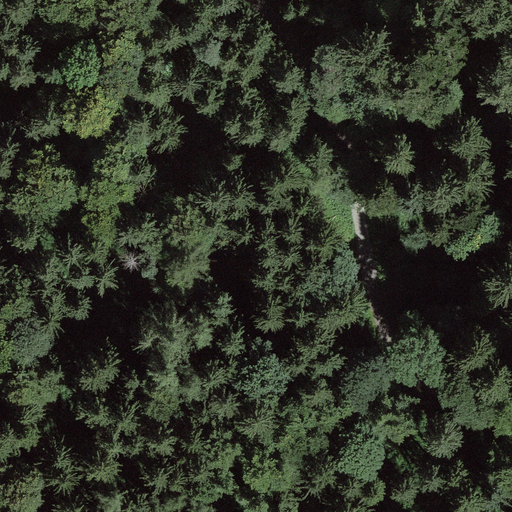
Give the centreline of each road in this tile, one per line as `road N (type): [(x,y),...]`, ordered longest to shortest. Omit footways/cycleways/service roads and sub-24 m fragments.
road 1 (track): [(511,416),(446,392),(400,356),(372,277),(333,104),(302,48),(259,0)]
road 2 (track): [(372,277),(300,166),(200,116),(125,91),(62,89),(0,102)]
